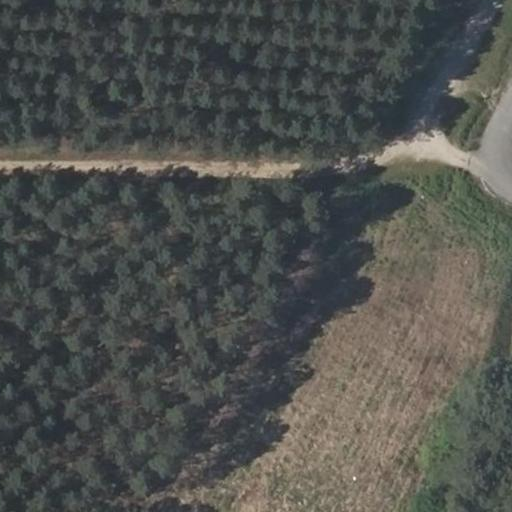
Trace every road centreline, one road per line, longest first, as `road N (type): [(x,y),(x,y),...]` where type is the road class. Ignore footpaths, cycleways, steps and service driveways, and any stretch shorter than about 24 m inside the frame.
road 1 (track): [(0,167),(297,168),(396,155),(421,140),(508,179)]
road 2 (track): [(496,0),(421,140)]
